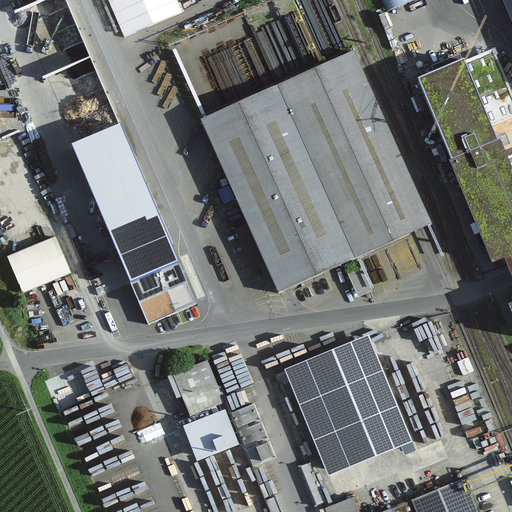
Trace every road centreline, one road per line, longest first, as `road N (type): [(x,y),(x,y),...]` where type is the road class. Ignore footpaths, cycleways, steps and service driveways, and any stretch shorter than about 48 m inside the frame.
road 1 (residential): [(231,332),(88,0)]
road 2 (unknown): [(134,345),(0,34)]
road 3 (unknown): [(496,283),(415,76),(424,0)]
road 4 (residential): [(496,283),(442,300),(231,332)]
road 5 (unknown): [(231,332),(254,352),(312,511)]
road 6 (residential): [(134,345),(201,511)]
road 7 (unknown): [(351,316),(404,478)]
road 8 (residential): [(14,363),(78,511)]
road 9 (residential): [(134,345),(14,363)]
